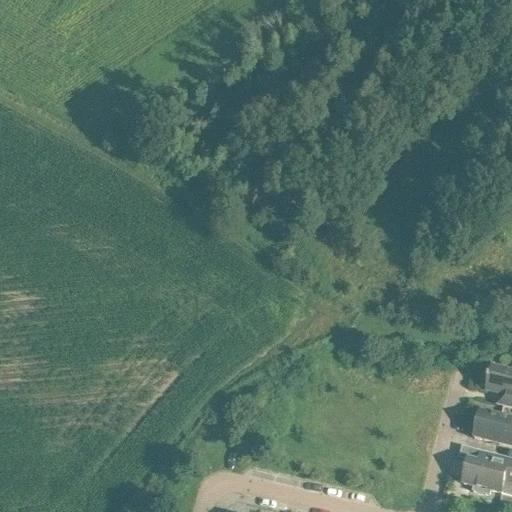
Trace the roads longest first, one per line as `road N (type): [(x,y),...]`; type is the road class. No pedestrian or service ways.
road 1 (track): [(511,326),(457,335),(348,319)]
road 2 (residential): [(200,511),(216,492),(240,489),(340,511)]
road 3 (residential): [(434,511),(465,366)]
